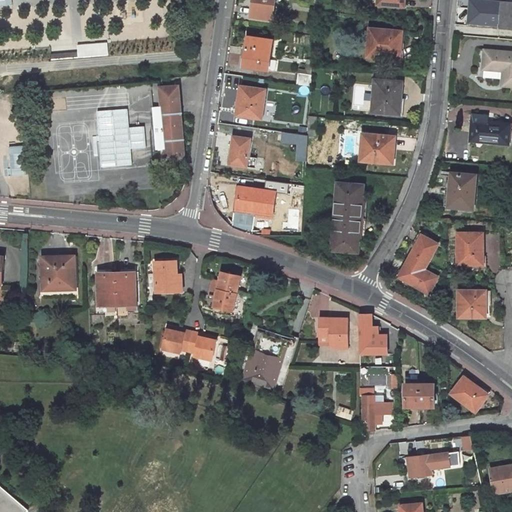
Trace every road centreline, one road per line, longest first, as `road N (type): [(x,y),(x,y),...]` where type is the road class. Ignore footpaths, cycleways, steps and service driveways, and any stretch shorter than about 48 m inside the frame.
road 1 (residential): [(366,289),(414,195),(429,146),(447,0)]
road 2 (residential): [(224,0),(188,234)]
road 3 (residential): [(511,418),(380,436),(353,463),(358,511)]
road 4 (residential): [(0,216),(188,234)]
road 5 (residential): [(188,234),(366,289)]
road 6 (residential): [(366,289),(505,382)]
